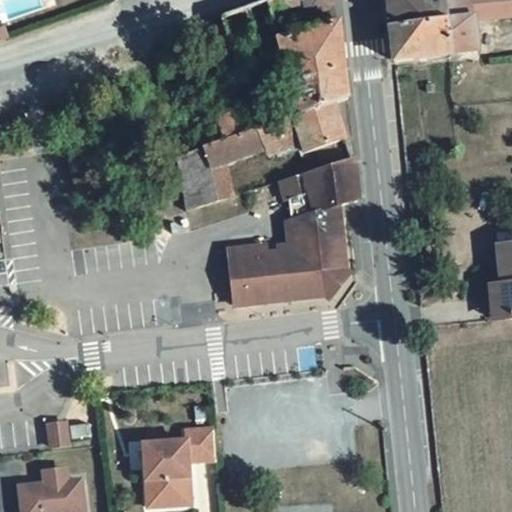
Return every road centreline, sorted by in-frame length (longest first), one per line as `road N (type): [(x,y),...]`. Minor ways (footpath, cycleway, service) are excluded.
road 1 (secondary): [(359,0),(418,511)]
road 2 (residential): [(208,0),(0,61)]
